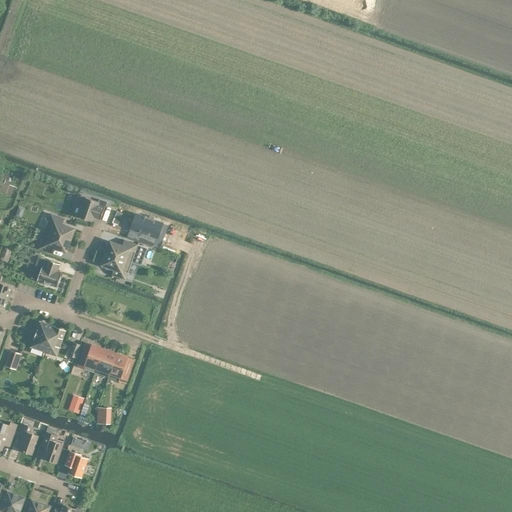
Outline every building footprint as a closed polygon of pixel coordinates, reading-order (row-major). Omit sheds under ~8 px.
[(106,201),(100,199),(99,201),(85,196),(81,205),(75,203),(71,212),(78,215),(92,220),(94,216),(100,219),(106,201)] [(44,230),(69,239),(73,228),(62,224),(64,218),(50,213),(44,230)] [(134,229),(131,238),(153,246),(158,234),(163,236),(167,225),(161,223),(162,222),(136,213),(131,228),(134,229)] [(38,248),(51,253),(54,247),(65,251),(69,239),(44,230),(38,248)] [(106,252),(131,261),(138,244),(124,239),(122,245),(110,241),(106,252)] [(112,274),(125,279),(131,261),(106,252),(102,264),(114,268),(112,274)] [(37,280),(56,286),(61,272),(57,270),(59,264),(38,256),(36,264),(42,266),(37,280)] [(0,294),(8,298),(12,286),(0,282),(0,294)] [(43,351),(52,325),(40,320),(31,346),(43,351)] [(52,325),(43,351),(56,355),(65,330),(52,325)] [(76,357),(80,344),(73,341),(68,354),(76,357)] [(103,348),(91,344),(87,356),(81,353),(77,366),(95,372),(103,348)] [(116,353),(103,348),(95,372),(108,376),(116,353)] [(18,361),(21,353),(10,349),(4,365),(11,367),(14,360),(18,361)] [(127,357),(116,353),(108,376),(125,383),(129,370),(123,368),(127,357)] [(81,403),(72,400),(68,409),(77,412),(81,403)] [(98,407),(97,422),(108,422),(108,416),(106,416),(106,407),(98,407)] [(0,448),(1,449),(3,443),(9,445),(16,423),(10,421),(9,424),(0,420),(0,448)] [(30,432),(32,426),(21,422),(17,434),(22,436),(18,448),(32,453),(38,435),(30,432)] [(55,434),(57,430),(55,429),(47,426),(41,445),(46,447),(43,457),(56,462),(63,442),(56,440),(58,435),(55,434)] [(82,440),(73,437),(70,444),(80,447),(82,440)] [(68,472),(81,477),(88,458),(80,455),(81,454),(69,450),(64,464),(70,466),(68,472)] [(0,510),(5,511),(12,511),(13,511),(19,511),(25,496),(6,490),(0,506),(0,510)] [(26,511),(47,511),(50,505),(31,498),(26,511)] [(53,511),(74,511),(75,508),(62,503),(60,509),(55,507),(53,511)]
